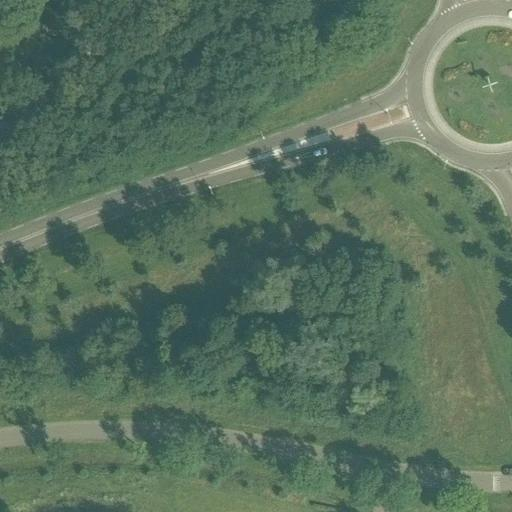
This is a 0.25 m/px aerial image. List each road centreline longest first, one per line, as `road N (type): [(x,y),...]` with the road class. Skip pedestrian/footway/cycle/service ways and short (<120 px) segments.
road 1 (unclassified): [(0,440),(178,435),(373,475),(511,482)]
road 2 (primary): [(411,82),(145,196)]
road 3 (primary): [(145,196),(421,125)]
road 4 (unclassified): [(0,143),(148,0)]
road 5 (primary): [(0,249),(145,196)]
